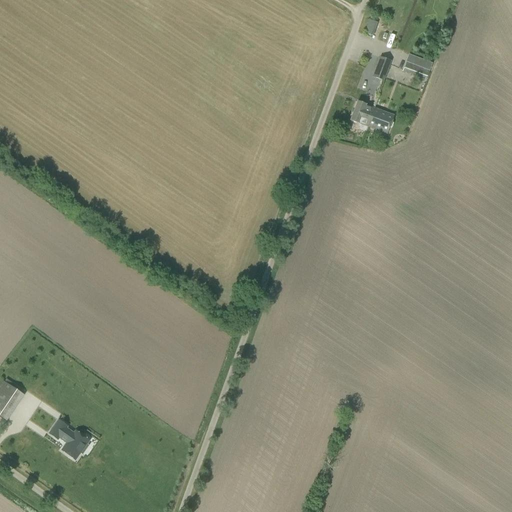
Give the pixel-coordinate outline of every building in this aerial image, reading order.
[(372,36),(377,23),(369,20),(365,34),(372,36)] [(383,82),(390,62),(379,57),(372,77),(383,82)] [(425,81),(428,72),(400,61),(396,70),(425,81)] [(368,126),(374,108),(366,105),(366,104),(358,101),(351,120),(358,123),(357,126),(359,130),(365,132),(367,126),(368,126)] [(374,108),(368,126),(388,133),(394,115),(389,113),(374,108)] [(0,418),(6,422),(24,396),(2,381),(0,382),(0,418)] [(58,420),(48,434),(57,441),(59,439),(65,444),(60,451),(75,462),(80,454),(82,455),(89,446),(87,445),(90,442),(75,431),(73,433),(67,429),(68,427),(58,420)]
